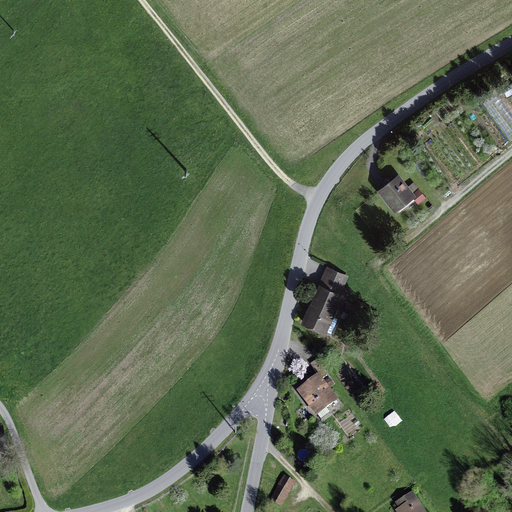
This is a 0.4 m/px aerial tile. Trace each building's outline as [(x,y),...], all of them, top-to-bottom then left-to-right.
[(381,191),(395,209),(412,196),(418,203),(425,197),(419,190),(412,196),(398,177),(381,191)] [(340,285),(345,275),(329,268),(305,323),(324,331),(331,315),(339,318),(351,290),(340,285)] [(355,306),(348,303),(345,310),(352,313),(350,318),(357,321),(364,304),(357,301),(355,306)] [(316,360),(310,364),(321,380),(327,375),(316,360)] [(336,400),(321,380),(318,376),(299,391),(316,415),(321,420),(330,413),(326,408),(336,400)] [(391,427),(403,420),(396,410),(385,418),(391,427)] [(280,506),(294,482),(285,476),(270,500),(280,506)] [(400,511),(421,511),(411,495),(399,503),(403,508),(399,510),(400,511)]
